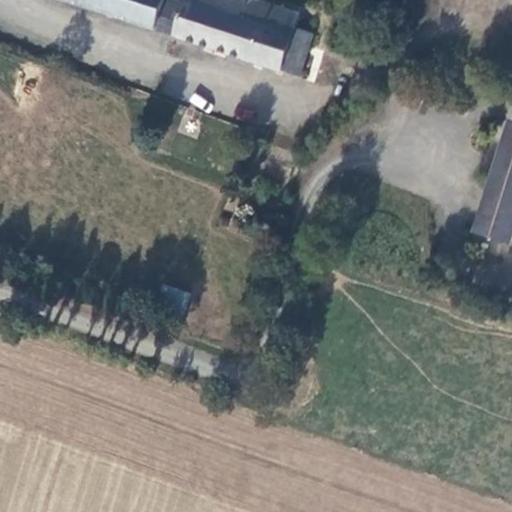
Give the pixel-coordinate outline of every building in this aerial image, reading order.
[(64,0),(163,32),(173,0),(64,0)] [(173,0),(163,32),(178,38),(190,0),(173,0)] [(190,0),(178,38),(307,79),(319,35),(302,30),(301,34),(246,16),(250,0),(190,0)] [(306,14),(262,0),(250,0),(246,16),(301,34),(302,30),(306,14)] [(511,130),(480,240),(511,249),(511,130)] [(250,147),(236,183),(249,188),(263,152),(250,147)] [(170,285),(163,306),(191,315),(198,295),(170,285)]
